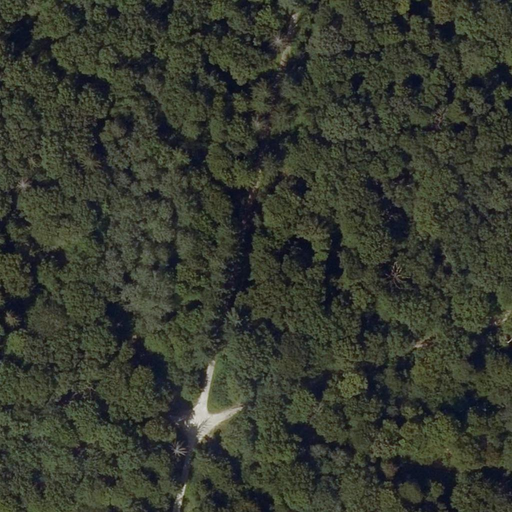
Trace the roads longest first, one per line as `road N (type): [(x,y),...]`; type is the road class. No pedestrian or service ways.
road 1 (track): [(179,511),(296,0)]
road 2 (track): [(193,425),(511,314)]
road 3 (track): [(0,396),(193,425)]
